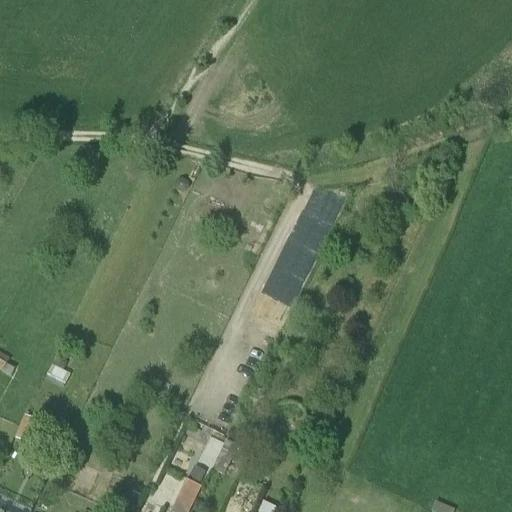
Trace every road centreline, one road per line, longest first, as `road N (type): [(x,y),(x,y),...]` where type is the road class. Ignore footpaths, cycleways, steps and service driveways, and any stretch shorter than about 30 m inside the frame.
road 1 (track): [(0,135),(144,141),(299,181)]
road 2 (track): [(299,181),(293,222),(200,403)]
road 3 (track): [(299,181),(384,165),(509,121)]
